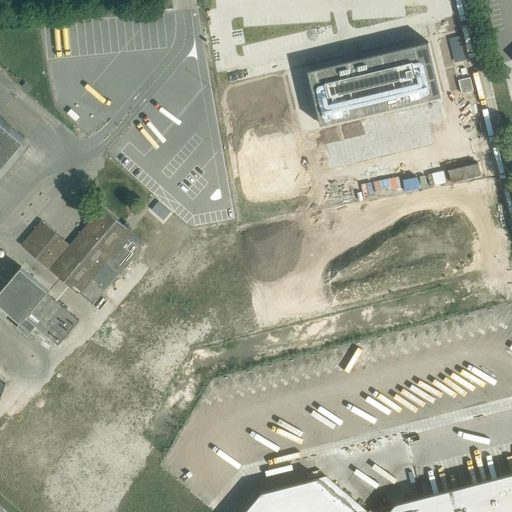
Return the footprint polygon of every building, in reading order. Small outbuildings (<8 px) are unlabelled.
[(423,38),(303,69),(317,123),(437,92),(423,38)] [(464,71),(452,74),(455,87),(467,84),(464,71)] [(161,98),(150,100),(157,134),(168,131),(161,98)] [(440,103),(424,106),(425,112),(441,109),(440,103)] [(0,166),(16,147),(25,137),(0,115),(0,166)] [(235,166),(265,315),(489,270),(486,254),(481,255),(454,122),(235,166)] [(126,222),(124,225),(102,207),(70,245),(42,221),(22,245),(78,293),(78,292),(92,304),(132,258),(134,260),(140,253),(138,251),(144,243),(131,232),(134,228),(126,222)] [(46,292),(48,289),(21,267),(0,292),(0,303),(21,321),(17,326),(27,335),(36,325),(59,344),(79,320),(46,292)] [(344,374),(260,393),(273,450),(357,432),(344,374)] [(511,511),(511,472),(395,503),(387,511),(359,511),(319,477),(262,492),(244,511),(511,511)]
